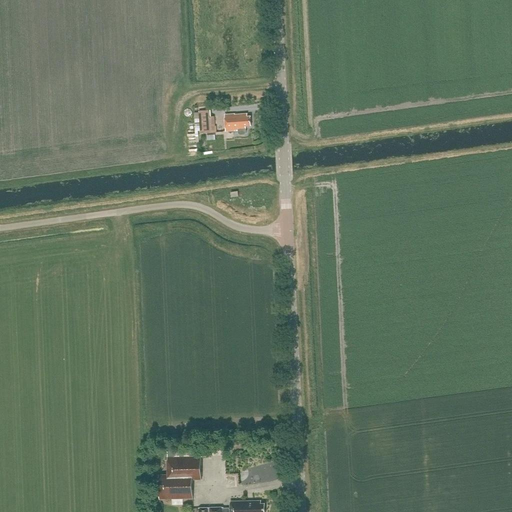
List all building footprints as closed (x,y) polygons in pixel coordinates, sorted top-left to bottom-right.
[(195,113),(196,132),(201,131),(201,133),(216,133),(215,117),(212,117),(212,110),(200,111),(200,113),(195,113)] [(246,134),(246,130),(246,127),(252,126),(251,117),(247,117),(247,115),(235,116),(235,114),(225,115),(227,133),(235,132),(235,131),(238,131),(239,135),(240,136),(245,136),(246,134)] [(212,455),(212,447),(168,447),(168,476),(195,476),(195,479),(204,479),(204,455),(212,455)] [(194,499),(194,477),(162,477),(162,499),(173,499),(173,505),(183,504),(183,499),(194,499)] [(265,511),(266,503),(262,504),(262,500),(230,501),(230,508),(200,509),(199,511),(265,511)]
